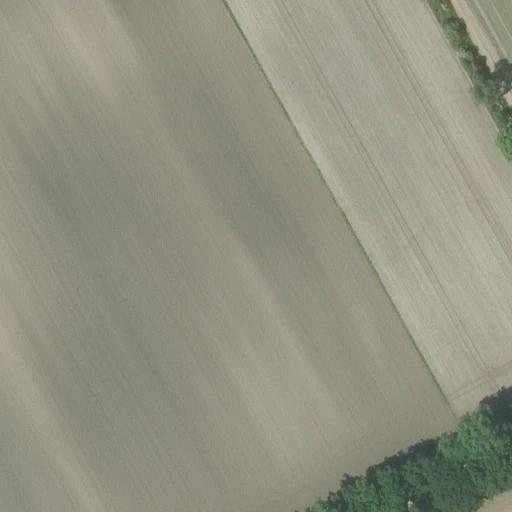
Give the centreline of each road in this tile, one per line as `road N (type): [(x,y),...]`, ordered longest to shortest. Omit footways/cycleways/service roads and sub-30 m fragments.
road 1 (track): [(511,447),(395,511)]
road 2 (track): [(511,113),(448,0)]
